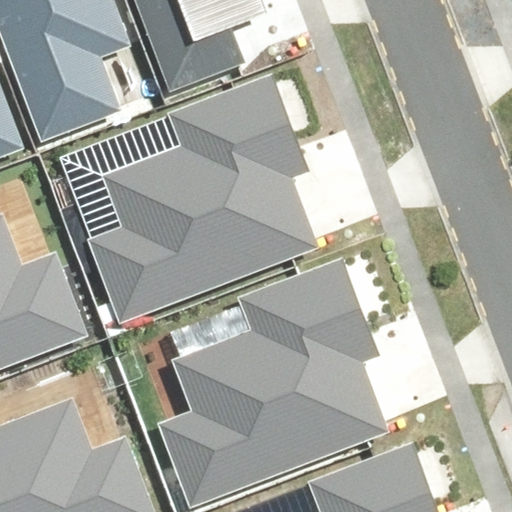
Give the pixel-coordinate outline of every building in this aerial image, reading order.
[(104,53),(134,41),(118,0),(0,0),(0,15),(44,130),(122,100),(104,53)] [(236,26),(277,12),(272,0),(137,0),(167,82),(246,54),(236,26)] [(0,142),(26,133),(0,65),(0,142)] [(117,317),(323,240),(297,171),(311,166),(274,68),(173,105),(185,137),(105,167),(123,215),(85,229),(117,317)] [(0,366),(98,330),(65,243),(26,257),(9,210),(0,212),(0,366)] [(192,498),(397,422),(371,353),(386,348),(349,249),(248,287),(260,319),(180,349),(198,397),(159,411),(192,498)] [(0,511),(156,511),(167,508),(134,421),(95,435),(77,388),(0,416),(0,511)] [(452,511),(426,441),(325,479),(337,511),(334,511),(452,511)]
